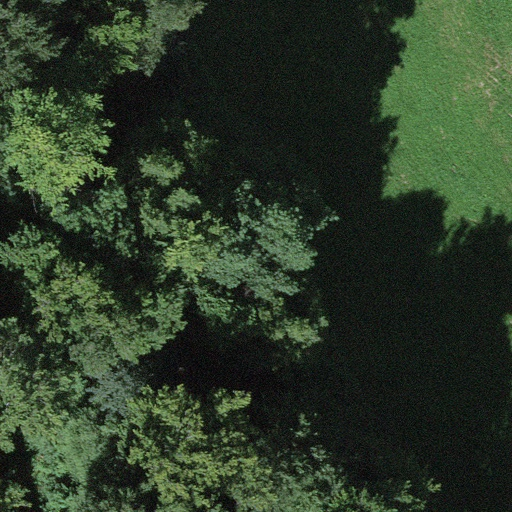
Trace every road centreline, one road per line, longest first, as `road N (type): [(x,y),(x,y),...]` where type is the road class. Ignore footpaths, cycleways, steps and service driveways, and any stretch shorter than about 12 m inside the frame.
road 1 (track): [(38,0),(109,204),(275,511)]
road 2 (track): [(40,511),(18,447),(0,339)]
